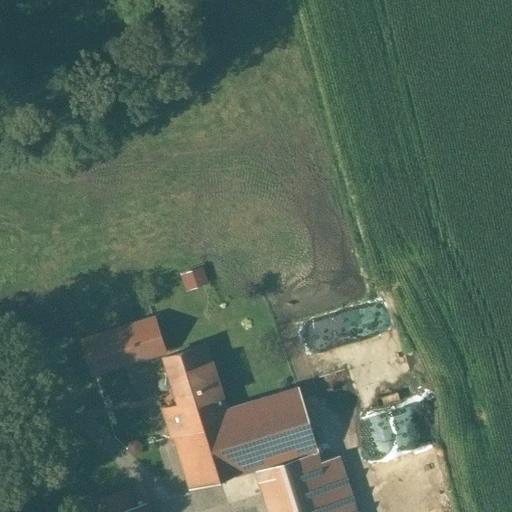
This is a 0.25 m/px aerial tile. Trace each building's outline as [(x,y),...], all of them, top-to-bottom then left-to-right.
[(204,271),(183,277),(187,293),(209,287),(204,271)] [(144,302),(77,323),(93,373),(162,351),(146,301),(144,302)] [(204,345),(164,357),(178,404),(163,408),(172,437),(222,421),(227,419),(225,413),(220,396),(221,395),(210,361),(209,361),(204,345)] [(298,390),(225,413),(227,419),(222,421),(237,470),(316,446),(298,390)] [(222,421),(172,437),(188,489),(238,474),(237,470),(222,421)] [(355,511),(338,456),(259,480),(268,511),(355,511)] [(448,498),(443,463),(416,467),(419,492),(427,491),(429,500),(448,498)] [(133,511),(127,490),(85,503),(87,511),(133,511)]
